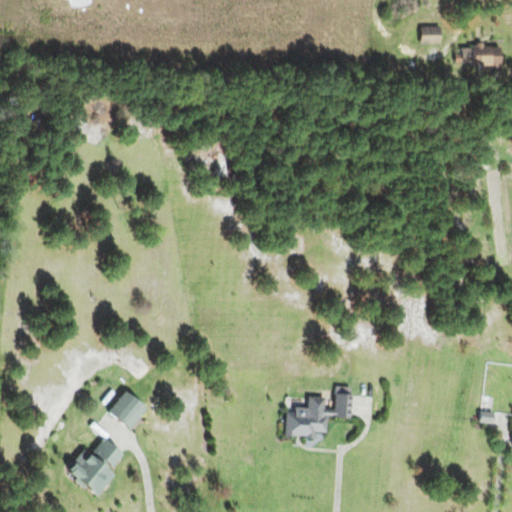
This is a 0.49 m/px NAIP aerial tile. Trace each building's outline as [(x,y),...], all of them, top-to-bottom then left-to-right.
[(438,44),(438,26),(418,26),(418,44),(438,44)] [(498,70),(498,45),(459,46),(459,54),(453,54),(453,63),(476,63),(476,70),(498,70)] [(348,418),(350,387),(333,386),(332,409),(322,408),(322,397),(306,396),(305,407),(292,406),(292,412),(283,411),(282,436),(312,438),(313,432),(324,432),(325,417),(348,418)] [(105,411),(127,429),(143,408),(122,390),(105,411)] [(491,412),(478,411),(477,422),(490,423),(491,412)] [(120,453),(100,438),(88,453),(81,448),(63,471),(95,496),(113,473),(108,469),(120,453)]
